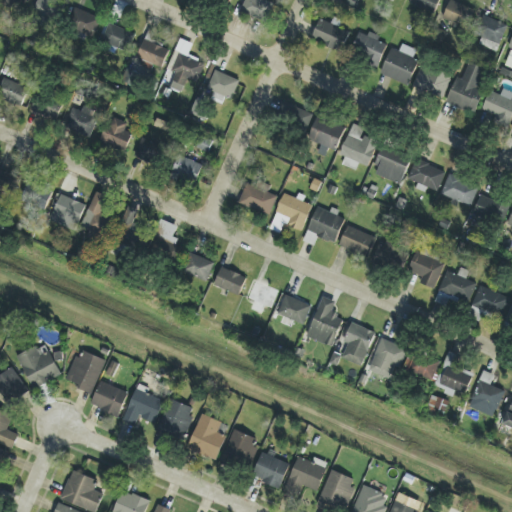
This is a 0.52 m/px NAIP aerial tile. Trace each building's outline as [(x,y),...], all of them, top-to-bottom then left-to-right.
[(64,4),(53,0),(38,0),(32,15),(56,24),(64,4)] [(244,0),(240,11),(266,21),(273,3),(266,0),(244,0)] [(439,0),(410,0),(409,3),(434,13),(439,0)] [(472,9),(451,0),(442,19),(464,28),(472,9)] [(101,18),(75,8),(68,26),(93,36),(101,18)] [(482,36),(479,46),(499,51),(506,22),(480,16),(476,34),(482,36)] [(331,24),(320,19),(311,39),(341,52),(349,33),(338,28),(342,21),(334,17),(331,24)] [(129,50),(135,32),(108,24),(103,43),(129,50)] [(368,36),(359,32),(350,55),(379,66),(387,44),(378,41),(380,36),(369,32),(368,36)] [(168,70),(175,72),(170,87),(182,92),(187,78),(198,82),(205,63),(188,56),(192,43),(179,38),(168,70)] [(163,67),(169,48),(143,39),(137,59),(163,67)] [(399,51),(391,48),(380,74),(408,85),(419,60),(413,58),(417,50),(402,44),(399,51)] [(471,113),(489,70),(469,62),(462,79),(457,76),(446,102),(471,113)] [(444,98),(452,73),(423,63),(414,87),(444,98)] [(139,73),(126,69),(122,82),(136,85),(139,73)] [(224,96),(232,99),(240,80),(215,70),(206,92),(223,99),(224,96)] [(0,89),(0,98),(21,107),(29,88),(5,78),(0,89)] [(500,95),(490,91),(481,110),(496,116),(493,122),(507,129),(511,117),(511,93),(503,89),(500,95)] [(57,120),(63,101),(37,93),(31,112),(57,120)] [(315,111),(280,103),(276,120),(311,128),(315,111)] [(98,120),(89,116),(92,109),(83,105),(81,111),(73,108),(65,127),(90,138),(98,120)] [(325,145),(324,147),(337,151),(344,126),(316,117),(309,140),(325,145)] [(125,130),(128,124),(115,118),(104,141),(125,151),(133,134),(125,130)] [(377,140),(362,136),(364,128),(351,124),(341,155),(345,156),(342,165),(356,169),(358,163),(369,167),(377,140)] [(164,147),(142,137),(134,156),(157,165),(164,147)] [(374,175),(402,183),(411,153),(382,146),(374,175)] [(202,163),(177,156),(172,176),(197,183),(202,163)] [(445,171),(415,159),(408,178),(418,182),(416,188),(425,192),(427,187),(437,191),(445,171)] [(440,195),(470,208),(479,188),(449,174),(440,195)] [(239,203),(269,216),(277,196),(268,192),(270,186),(258,181),(256,187),(247,183),(239,203)] [(49,191),(30,182),(21,200),(30,204),(28,209),(39,214),(49,191)] [(101,213),(108,196),(95,191),(81,230),(104,238),(111,217),(101,213)] [(312,206),(285,193),(269,228),(280,233),(284,224),(301,231),(312,206)] [(473,213),(502,224),(509,205),(480,194),(473,213)] [(58,217),(79,223),(85,203),(65,197),(58,217)] [(138,209),(124,206),(119,226),(126,227),(121,246),(139,250),(145,227),(134,224),(138,209)] [(303,241),(313,245),(317,236),(335,243),(345,218),(333,214),(334,213),(317,206),(303,241)] [(174,242),(178,225),(160,220),(156,238),(174,242)] [(377,238),(348,225),(339,246),(368,259),(377,238)] [(396,271),(407,250),(385,238),(374,259),(396,271)] [(434,289),(444,263),(416,251),(408,271),(422,277),(419,283),(434,289)] [(184,273),(207,281),(214,262),(191,254),(184,273)] [(246,277),(221,267),(214,286),(239,296),(246,277)] [(469,271),(460,268),(457,275),(446,271),(439,290),(468,301),(475,283),(466,279),(469,271)] [(261,314),(264,307),(272,309),(279,290),(254,280),(247,298),(253,301),(249,310),(261,314)] [(472,306),(478,307),(475,316),(478,317),(481,309),(502,316),(509,297),(479,286),(472,306)] [(304,325),(312,305),(285,295),(278,315),(304,325)] [(332,313),(336,301),(322,296),(307,338),(333,347),(343,317),(332,313)] [(342,358),(361,366),(376,332),(352,322),(344,342),(348,344),(342,358)] [(368,370),(389,379),(395,366),(400,368),(408,349),(381,338),(368,370)] [(17,356),(32,388),(60,375),(46,343),(17,356)] [(106,360),(79,349),(66,382),(92,393),(106,360)] [(433,380),(439,360),(410,352),(404,371),(433,380)] [(473,373),(457,367),(461,356),(448,352),(444,365),(436,388),(454,394),(455,391),(466,395),(473,373)] [(0,389),(8,401),(26,388),(12,368),(0,376),(0,389)] [(505,392),(490,385),(494,375),(484,370),(468,404),(494,416),(505,392)] [(118,417),(128,392),(100,381),(91,405),(118,417)] [(146,393),(149,388),(138,383),(123,420),(135,425),(139,417),(155,423),(164,400),(146,393)] [(449,401),(431,395),(427,409),(445,415),(449,401)] [(157,433),(182,443),(195,409),(170,399),(157,433)] [(511,428),(511,400),(502,424),(511,428)] [(0,443),(13,449),(19,435),(7,429),(13,415),(0,409),(0,443)] [(188,448),(217,460),(226,437),(217,433),(221,421),(201,414),(188,448)] [(222,461),(248,470),(256,447),(252,446),(255,437),(232,430),(222,461)] [(0,474),(10,452),(0,447),(0,474)] [(252,477),(280,488),(290,464),(262,453),(252,477)] [(298,497),(302,486),(317,492),(328,463),(314,457),(312,462),(298,456),(284,491),(298,497)] [(97,480),(72,470),(60,499),(92,511),(95,511),(103,494),(93,490),(97,480)] [(354,479),(332,470),(317,506),(331,511),(342,511),(353,488),(351,487),(354,479)] [(384,511),(386,507),(383,506),(388,495),(362,486),(352,511),(384,511)] [(145,511),(150,501),(122,489),(112,511),(145,511)] [(414,511),(416,508),(394,500),(389,511),(414,511)]
